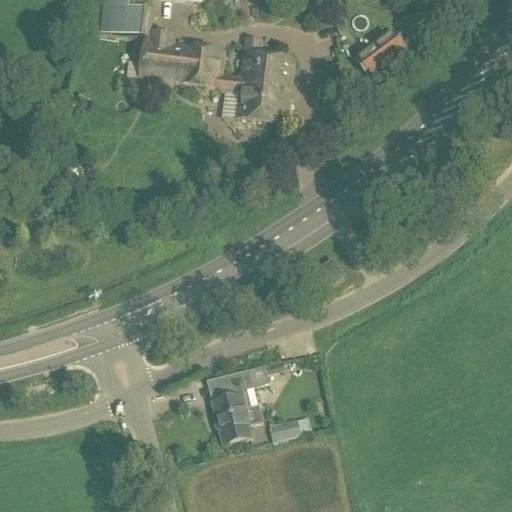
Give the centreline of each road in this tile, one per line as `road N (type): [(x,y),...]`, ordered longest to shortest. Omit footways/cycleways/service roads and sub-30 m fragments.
road 1 (primary): [(113,328),(328,216),(441,123),(511,40)]
road 2 (unclassified): [(132,395),(232,345),(379,290),(455,237),(511,181)]
road 3 (unclassified): [(0,432),(51,425),(132,395)]
road 4 (tertiary): [(164,511),(132,395)]
